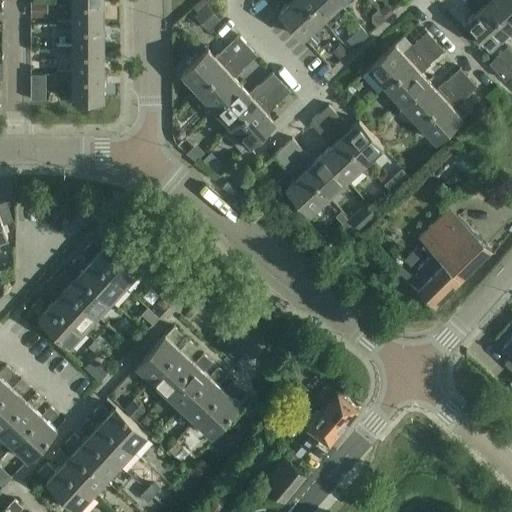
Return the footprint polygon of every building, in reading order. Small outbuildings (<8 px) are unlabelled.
[(73,3),(73,19),(73,24),(103,24),(103,0),(56,0),(56,2),(73,3)] [(206,0),(199,0),(193,6),(198,11),(211,26),(222,17),(206,0)] [(288,0),(289,0),(278,10),(302,37),(321,19),(303,0),(288,0)] [(303,0),(321,19),(339,3),(336,0),(303,0)] [(477,11),(467,20),(491,46),(509,30),(480,0),(464,0),(471,7),(472,5),(477,11)] [(511,0),(480,0),(509,30),(511,26),(511,0)] [(47,1),(31,1),(31,15),(47,15),(47,1)] [(385,3),(378,9),(386,18),(393,11),(385,3)] [(73,44),(73,48),(103,48),(103,24),(73,24),(73,19),(56,19),(56,27),(73,27),(73,44)] [(345,38),(354,47),(368,34),(360,26),(345,38)] [(396,43),(368,67),(385,85),(436,39),(427,30),(423,34),(420,31),(410,39),(413,42),(412,43),(408,47),(404,51),(396,43)] [(311,31),(306,36),(314,44),(319,39),(311,31)] [(181,71),(198,90),(248,44),(239,35),(220,52),(221,53),(216,58),(207,47),(181,71)] [(436,39),(385,85),(402,103),(428,79),(420,69),(424,65),(426,66),(444,49),(436,39)] [(340,43),(332,50),(339,57),(347,50),(340,43)] [(73,51),(73,69),(73,73),(104,74),(103,48),(73,48),(73,44),(56,44),(56,51),(73,51)] [(248,44),(198,90),(214,108),(240,84),(231,74),(237,69),(238,70),(256,53),(248,44)] [(511,51),(506,45),(488,62),(505,80),(511,73),(511,51)] [(428,79),(402,103),(418,121),(468,75),(460,66),(442,83),(443,85),(438,89),(428,79)] [(73,77),(73,98),(73,99),(104,99),(104,74),(73,73),(73,69),(56,69),(57,77),(73,77)] [(240,84),(214,108),(231,126),(281,80),(272,71),(254,88),(255,89),(249,94),(240,84)] [(468,75),(418,121),(436,140),(462,116),(453,105),(458,101),(459,102),(478,85),(468,75)] [(281,80),(231,126),(248,145),(273,121),(264,110),(270,105),(271,106),(289,90),(281,80)] [(348,87),(338,96),(347,105),(353,100),(357,96),(348,87)] [(318,112),(365,162),(383,146),(358,119),(348,128),(343,122),(344,121),(328,103),(318,112)] [(332,144),(322,153),(346,179),(365,162),(318,112),(309,121),(325,139),(326,137),(332,144)] [(282,145),(328,195),(346,179),(322,153),(312,162),(306,156),(308,155),(291,137),(282,145)] [(309,213),(328,195),(282,145),(273,154),(289,172),(291,171),(296,177),(285,186),(309,213)] [(0,238),(7,236),(3,223),(12,219),(5,200),(0,202),(0,238)] [(433,252),(408,278),(435,305),(492,249),(449,205),(418,236),(433,252)] [(94,256),(125,285),(140,270),(108,241),(102,247),(94,239),(85,248),(94,256)] [(80,271),(111,300),(125,285),(94,256),(89,262),(80,253),(71,263),(80,271)] [(58,277),(67,286),(98,315),(111,300),(80,271),(75,276),(66,268),(58,277)] [(53,301),(84,330),(98,315),(67,286),(62,291),(53,283),(44,292),(53,300),(53,301)] [(164,294),(157,301),(164,309),(172,301),(164,294)] [(38,315),(70,345),(84,330),(53,301),(48,306),(39,297),(31,307),(39,314),(38,315)] [(166,333),(137,364),(151,378),(152,379),(181,347),(180,346),(175,342),(184,333),(174,325),(166,333)] [(511,334),(502,346),(511,354),(504,363),(511,369),(511,378),(509,381),(511,383),(511,334)] [(181,347),(152,379),(166,392),(195,360),(190,355),(198,347),(189,338),(181,347)] [(112,355),(118,360),(131,346),(125,341),(117,349),(112,355)] [(283,354),(281,356),(291,364),(302,351),(304,350),(294,341),(283,354)] [(195,360),(166,392),(181,405),(209,375),(210,374),(205,369),(213,360),(204,352),(195,360)] [(0,371),(0,399),(13,385),(7,380),(16,371),(7,363),(0,371)] [(99,363),(90,372),(100,380),(105,375),(108,372),(99,363)] [(209,375),(181,405),(195,419),(223,388),(224,387),(219,383),(227,373),(218,365),(210,374),(209,375)] [(13,385),(0,399),(0,428),(28,399),(30,397),(27,399),(22,394),(30,385),(21,377),(13,385)] [(223,388),(195,419),(211,434),(240,402),(234,396),(242,387),(233,379),(225,388),(224,387),(223,388)] [(328,385),(317,398),(326,404),(336,391),(328,385)] [(28,399),(0,428),(0,431),(13,444),(42,413),(36,408),(45,399),(36,390),(30,397),(28,399)] [(326,405),(322,409),(328,414),(344,428),(360,409),(359,407),(357,406),(350,400),(340,392),(338,390),(336,391),(326,404),(326,405)] [(133,398),(124,408),(135,419),(144,409),(133,398)] [(102,420),(134,449),(148,434),(116,405),(111,411),(102,402),(93,412),(102,420)] [(42,413),(13,444),(28,458),(57,427),(51,421),(59,413),(51,404),(42,413)] [(308,426),(322,438),(330,445),(344,428),(322,409),(321,411),(317,407),(311,414),(315,418),(308,426)] [(119,463),(120,464),(134,449),(102,420),(97,425),(88,417),(79,426),(89,435),(119,463)] [(75,449),(106,479),(120,464),(119,463),(89,435),(84,440),(74,432),(66,441),(75,449)] [(301,444),(294,453),(301,459),(309,451),(301,444)] [(61,446),(52,455),(62,464),(93,493),(106,479),(75,449),(70,455),(61,446)] [(189,451),(182,460),(184,462),(186,464),(189,466),(196,458),(194,456),(192,454),(189,451)] [(282,461),(264,482),(285,499),(305,475),(296,468),(285,458),(282,461)] [(47,461),(39,470),(48,478),(47,479),(79,508),(92,494),(93,493),(62,464),(56,469),(47,461)] [(240,469),(228,484),(235,490),(247,475),(240,469)] [(151,482),(146,488),(153,495),(159,489),(151,482)] [(146,488),(140,494),(148,501),(153,495),(146,488)] [(6,506),(0,511),(18,511),(24,506),(15,497),(6,506)] [(215,499),(209,506),(216,511),(222,505),(215,499)]
